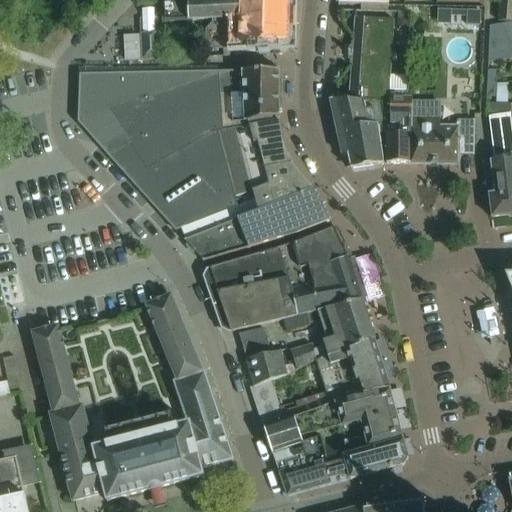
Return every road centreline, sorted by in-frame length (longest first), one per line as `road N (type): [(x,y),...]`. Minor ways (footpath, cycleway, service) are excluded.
road 1 (residential): [(264,511),(177,269),(60,131),(65,61),(119,0)]
road 2 (tertiary): [(396,273),(384,242),(315,153),(306,124),(312,0)]
road 3 (tertiary): [(441,474),(396,273)]
road 4 (unclassified): [(441,474),(310,511)]
